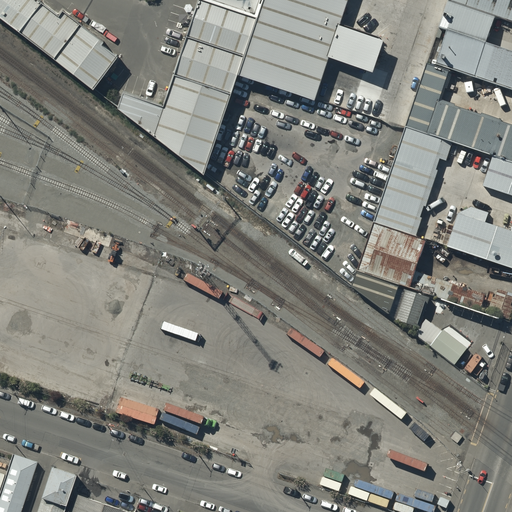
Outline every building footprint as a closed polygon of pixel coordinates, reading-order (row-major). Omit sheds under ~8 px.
[(0,0),(0,13),(92,86),(115,56),(98,44),(102,39),(63,9),(60,13),(42,0),(0,0)] [(197,0),(163,105),(124,92),(119,107),(204,173),(238,72),(256,17),(205,0),(197,0)] [(205,0),(256,17),(262,0),(205,0)] [(345,0),(262,0),(256,17),(238,72),(313,97),(328,54),(338,22),(345,0)] [(449,0),(441,28),(486,43),(495,15),(450,0),(449,0)] [(511,0),(450,0),(495,15),(511,20),(511,0)] [(511,51),(486,43),(441,28),(429,63),(450,70),(511,90),(511,51)] [(450,70),(429,63),(407,128),(455,143),(495,157),(511,162),(511,126),(439,103),(450,70)] [(455,143),(407,128),(375,224),(423,240),(455,143)] [(511,162),(495,157),(485,186),(511,195),(511,162)] [(468,217),(460,214),(448,247),(511,268),(511,230),(511,232),(485,223),(489,213),(472,208),(468,217)] [(29,306),(28,306),(3,296),(0,302),(0,303),(26,314),(12,358),(197,420),(192,435),(331,481),(330,483),(360,493),(371,462),(379,465),(383,454),(374,451),(382,423),(355,413),(370,366),(198,264),(58,218),(29,306)] [(423,240),(375,224),(359,272),(409,289),(415,272),(426,241),(423,240)] [(409,289),(359,272),(353,287),(392,317),(419,327),(430,296),(409,289)] [(485,295),(415,272),(409,289),(430,296),(479,313),(485,295)] [(486,314),(509,322),(511,311),(511,310),(510,310),(511,302),(511,294),(499,290),(495,300),(491,298),(486,314)] [(15,456),(0,500),(0,511),(21,511),(38,463),(15,456)] [(77,477),(54,469),(43,501),(67,509),(77,477)] [(127,511),(83,497),(77,511),(127,511)] [(38,511),(65,511),(67,509),(43,501),(38,511)]
